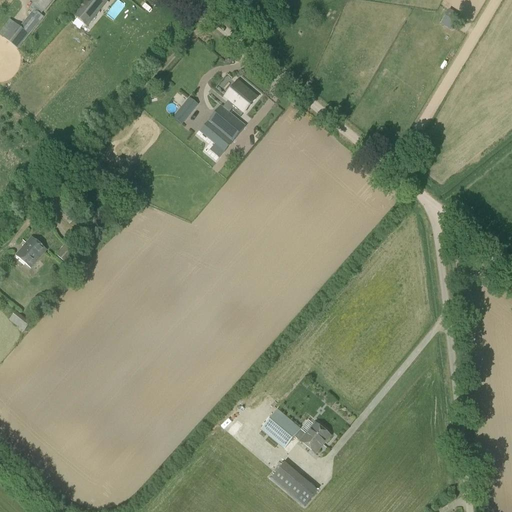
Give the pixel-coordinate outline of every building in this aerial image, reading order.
[(49,0),(31,0),(30,2),(44,13),(52,2),(49,0)] [(109,0),(108,0),(85,0),(74,15),(87,27),(109,0)] [(33,10),(20,28),(13,23),(2,38),(17,50),(43,17),(33,10)] [(452,29),(458,19),(448,12),(442,23),(452,29)] [(246,127),(229,113),(232,110),(241,117),(256,99),(248,93),(249,92),(239,82),(226,98),(229,100),(222,108),(221,107),(201,131),(225,152),(246,127)] [(174,118),(170,122),(177,128),(180,124),(182,125),(198,105),(189,98),(174,118)] [(146,192),(127,177),(122,186),(141,200),(146,192)] [(83,243),(73,235),(56,255),(66,262),(83,243)] [(16,256),(31,269),(47,251),(32,237),(16,256)] [(31,323),(16,311),(10,321),(24,332),(31,323)] [(260,432),(283,452),(299,433),(304,437),(300,442),(316,455),(331,436),(315,423),(305,435),(301,431),(277,411),(260,432)] [(284,464),(270,480),(304,508),(317,492),(284,464)]
